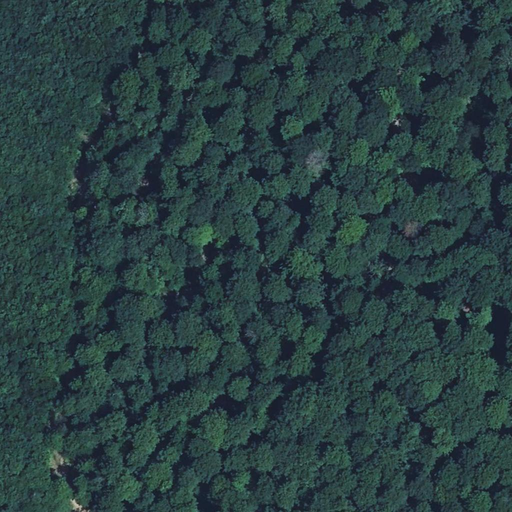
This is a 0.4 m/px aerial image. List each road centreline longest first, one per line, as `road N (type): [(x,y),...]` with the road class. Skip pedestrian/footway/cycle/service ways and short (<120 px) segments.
road 1 (track): [(164,0),(68,189),(88,300)]
road 2 (track): [(88,300),(80,511)]
